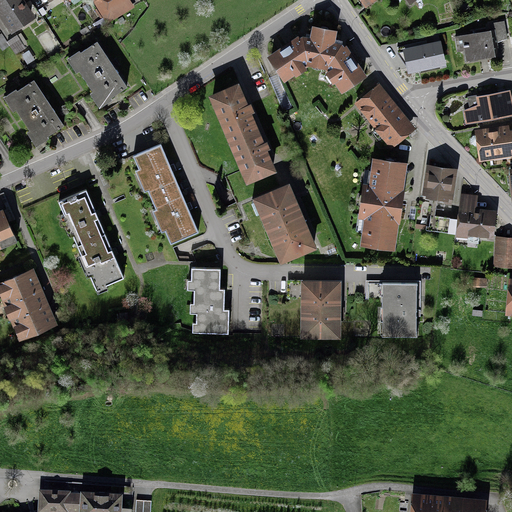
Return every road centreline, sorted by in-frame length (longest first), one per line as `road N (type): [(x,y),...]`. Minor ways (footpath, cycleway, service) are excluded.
road 1 (residential): [(163,104),(242,266),(433,275)]
road 2 (residential): [(163,104),(319,0)]
road 3 (residential): [(0,185),(163,104)]
road 4 (residential): [(511,210),(418,104)]
road 5 (residential): [(418,104),(342,0)]
